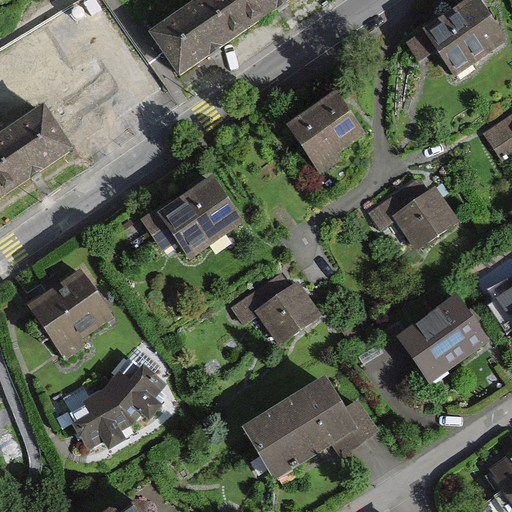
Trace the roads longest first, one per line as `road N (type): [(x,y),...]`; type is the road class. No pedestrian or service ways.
road 1 (residential): [(365,0),(0,257)]
road 2 (residential): [(511,404),(353,511)]
